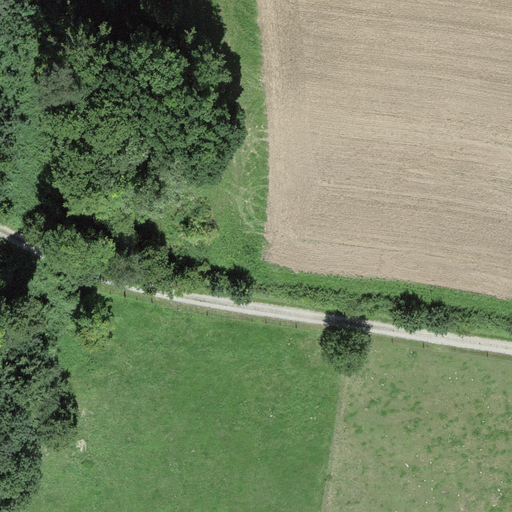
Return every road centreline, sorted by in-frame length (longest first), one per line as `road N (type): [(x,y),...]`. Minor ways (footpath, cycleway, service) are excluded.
road 1 (track): [(0,225),(78,266),(152,291),(511,347)]
road 2 (track): [(78,266),(181,163),(195,126),(193,0)]
